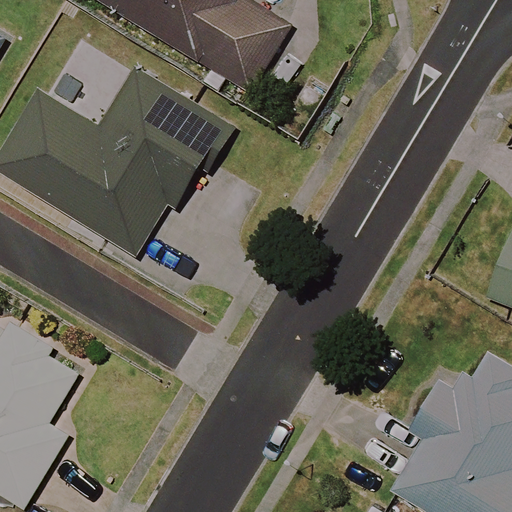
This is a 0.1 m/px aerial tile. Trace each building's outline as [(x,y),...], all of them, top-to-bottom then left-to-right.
[(107,0),(257,91),(298,24),(258,0),(107,0)] [(229,120),(143,68),(107,128),(45,91),(0,166),(0,167),(147,256),(229,120)] [(511,254),(496,296),(511,302),(511,254)] [(0,324),(0,488),(32,507),(77,432),(64,424),(97,370),(6,315),(0,324)] [(511,511),(511,368),(491,355),(465,396),(445,384),(417,430),(430,439),(399,488),(438,511),(511,511)]
